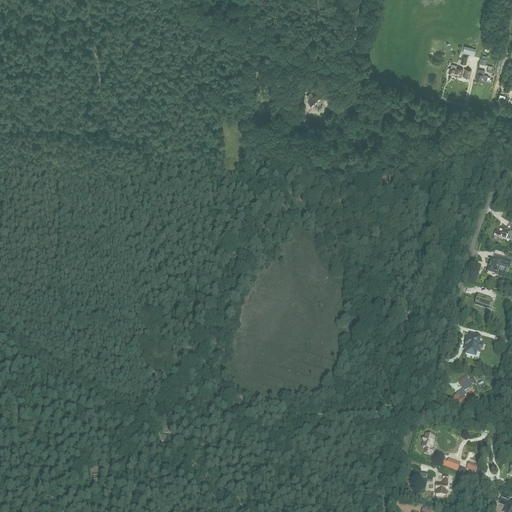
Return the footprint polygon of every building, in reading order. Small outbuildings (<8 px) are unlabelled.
[(382,42),(390,43),(390,34),(379,34),(378,42),(379,42),(379,36),(382,36),(382,42)] [(463,52),(474,55),(476,49),(464,46),(463,52)] [(487,56),(482,54),(481,58),(480,58),(479,63),(485,65),(486,59),(487,56)] [(449,68),(448,73),(449,74),(454,76),(454,75),(461,77),(463,69),(456,68),(456,66),(452,65),(451,67),(451,68),(449,68)] [(472,70),(465,69),(463,77),(470,78),(472,70)] [(478,69),(476,80),(482,81),(483,80),(487,81),(488,76),(484,75),(485,71),(478,69)] [(319,91),(313,96),(311,93),(307,96),(309,99),(308,100),(314,107),(315,106),(318,109),(322,106),(320,103),(325,99),(326,96),(321,91),(319,91)] [(241,119),(246,126),(251,123),(249,120),(248,120),(246,117),(241,119)] [(292,120),(284,123),(286,128),(294,124),(292,120)] [(243,172),(236,177),(240,182),(243,180),(242,179),(246,176),(243,172)] [(496,230),(494,237),(506,241),(509,230),(501,227),(500,231),(496,230)] [(496,260),(493,259),(491,264),(491,263),(490,267),(488,272),(491,273),(491,274),(492,275),(494,275),(495,275),(496,275),(497,275),(501,264),(510,268),(511,267),(511,266),(511,265),(511,264),(511,263),(511,260),(505,258),(504,259),(497,257),(496,260)] [(493,296),(477,291),(474,300),(490,304),(493,296)] [(479,343),(480,338),(470,335),(470,336),(469,336),(470,337),(469,339),(468,338),(467,339),(465,344),(466,344),(466,345),(465,345),(464,349),(467,350),(466,354),(465,354),(475,357),(477,351),(480,352),(481,349),(482,349),(483,345),(479,343)] [(495,342),(510,346),(511,340),(497,336),(495,342)] [(463,381),(471,376),(469,373),(461,377),(463,381)] [(459,406),(467,401),(464,396),(466,395),(464,391),(473,386),(472,384),(470,380),(469,379),(460,385),(461,388),(462,390),(456,393),(457,395),(454,397),(459,406)] [(499,385),(491,380),(489,384),(496,389),(499,385)] [(423,446),(428,448),(427,451),(430,451),(433,441),(433,440),(434,437),(428,435),(427,439),(425,438),(423,446)] [(446,466),(457,470),(459,466),(460,463),(449,459),(446,466)] [(466,468),(475,472),(477,465),(469,462),(466,468)] [(447,495),(447,494),(448,494),(448,493),(448,492),(447,491),(448,480),(448,476),(443,475),(443,480),(443,482),(442,482),(442,484),(436,483),(435,494),(447,495)] [(511,511),(511,502),(509,501),(511,496),(503,493),(499,503),(505,506),(503,511),(502,511),(511,511)]
